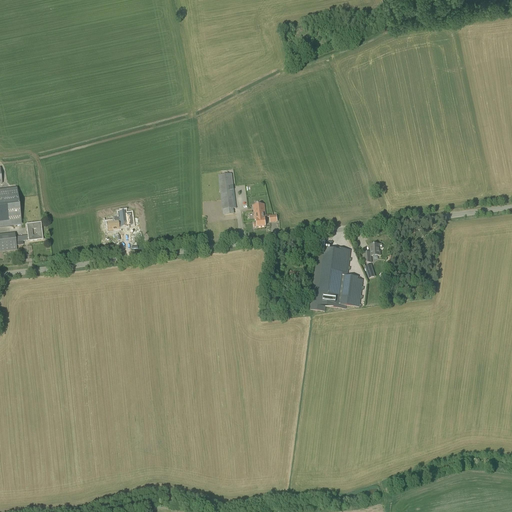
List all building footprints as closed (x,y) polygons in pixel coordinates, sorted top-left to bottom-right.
[(235,202),(234,190),(232,174),(218,176),(222,210),(236,209),(235,202)] [(0,228),(22,226),(17,188),(0,190),(0,228)] [(209,211),(213,210),(212,199),(207,200),(207,198),(203,198),(204,208),(209,208),(209,211)] [(267,223),(264,205),(253,206),(255,221),(256,221),(256,223),(253,224),(254,228),(257,228),(266,227),(265,223),(267,223)] [(119,213),(120,222),(106,223),(106,229),(108,228),(108,232),(119,230),(119,226),(121,226),(121,228),(127,227),(126,219),(132,218),(131,214),(126,214),(125,212),(119,213)] [(27,228),(28,236),(20,237),(21,242),(28,241),(28,242),(43,240),(41,223),(26,225),(27,228)] [(0,252),(18,250),(16,233),(0,235),(0,252)] [(364,264),(371,264),(371,257),(380,256),(380,249),(381,249),(382,248),(382,246),(381,245),(370,245),(370,253),(363,253),(364,264)] [(311,305),(310,310),(325,312),(326,307),(343,309),(344,306),(359,308),(359,305),(362,287),(362,281),(357,280),(358,278),(347,277),(350,251),(333,249),(333,250),(318,248),(314,277),(311,305)] [(375,277),(371,265),(365,267),(369,279),(375,277)]
